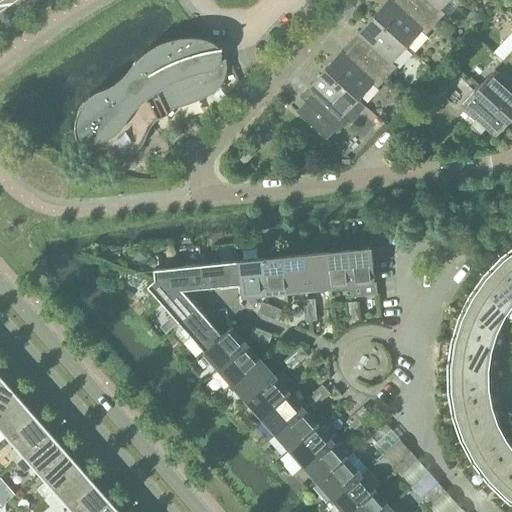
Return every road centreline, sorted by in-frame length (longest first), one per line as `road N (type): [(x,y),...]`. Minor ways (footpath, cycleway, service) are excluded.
road 1 (residential): [(511,163),(202,198),(208,156),(351,0)]
road 2 (tertiary): [(200,511),(0,284)]
road 3 (tertiary): [(0,319),(169,511)]
road 4 (residential): [(393,386),(355,398),(334,378),(342,341),(380,335)]
road 5 (residential): [(442,271),(422,319),(422,396)]
